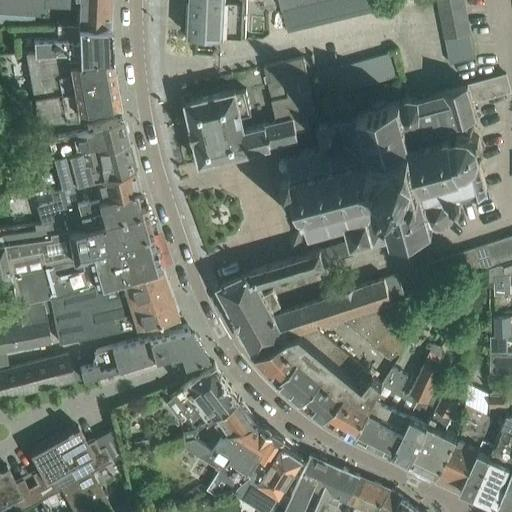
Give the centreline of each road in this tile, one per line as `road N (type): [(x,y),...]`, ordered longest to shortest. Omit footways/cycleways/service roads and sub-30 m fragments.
road 1 (residential): [(139,0),(145,102),(180,244),(228,347),(303,429),(455,504)]
road 2 (residential): [(41,426),(209,356)]
